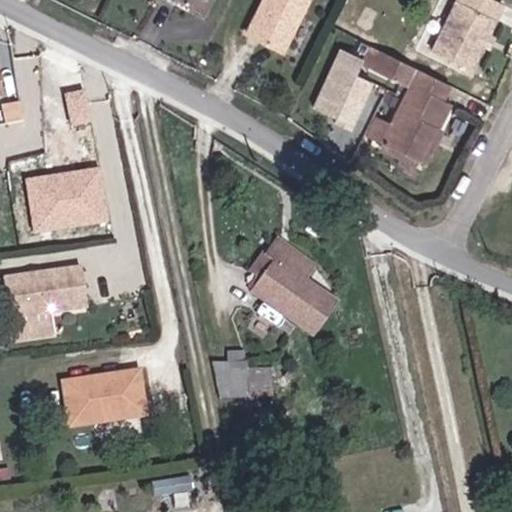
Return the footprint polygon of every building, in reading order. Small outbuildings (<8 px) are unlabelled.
[(273,0),(255,37),(284,52),(310,0),(273,0)] [(498,7),(484,0),(453,0),(425,54),(464,74),(498,7)] [(355,123),(374,78),(354,69),(361,53),(338,43),(312,105),(355,123)] [(442,108),(449,92),(393,64),(387,80),(408,91),(377,150),(416,169),(444,110),(442,108)] [(5,122),(0,122),(0,155),(25,152),(17,100),(2,102),(5,122)] [(99,167),(25,177),(33,231),(107,220),(99,167)] [(293,306),(313,321),(335,288),(280,247),(258,281),(293,306)] [(85,263),(67,266),(74,307),(92,304),(85,263)] [(74,307),(67,266),(3,278),(9,317),(74,307)] [(324,329),(313,321),(293,306),(284,319),(316,343),(324,329)] [(256,350),(233,355),(235,365),(237,376),(261,371),(256,350)] [(266,396),(261,371),(237,376),(235,365),(213,369),(215,382),(220,405),(266,396)] [(87,392),(141,383),(139,370),(85,378),(87,392)] [(63,382),(65,395),(87,392),(85,378),(63,382)] [(145,412),(141,383),(87,392),(65,395),(69,423),(145,412)]
